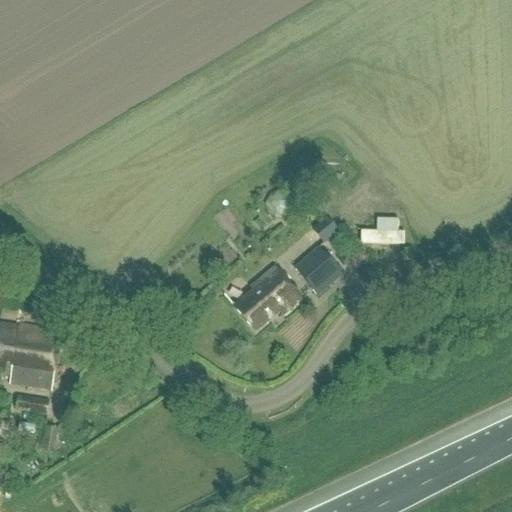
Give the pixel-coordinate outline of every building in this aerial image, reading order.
[(319,193),(314,187),(307,193),(305,191),(286,208),(293,216),(319,193)] [(342,279),(319,250),(293,271),(317,300),(342,279)] [(301,302),(274,271),(250,291),(253,294),(234,310),(255,335),(279,315),(282,318),(301,302)] [(62,334),(0,324),(0,380),(11,382),(11,387),(53,393),(62,334)] [(48,403),(18,398),(15,414),(46,418),(48,403)] [(57,432),(45,430),(41,454),(53,456),(57,432)]
